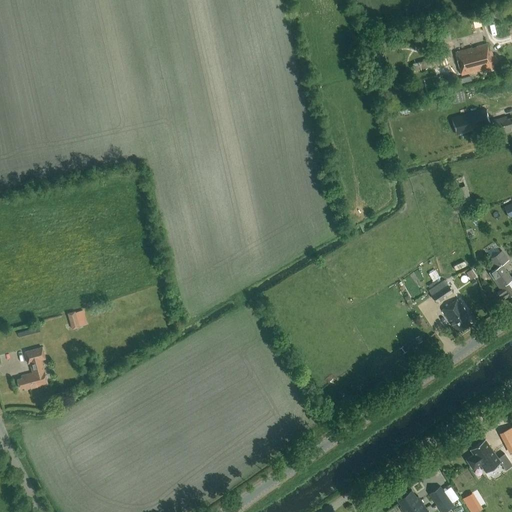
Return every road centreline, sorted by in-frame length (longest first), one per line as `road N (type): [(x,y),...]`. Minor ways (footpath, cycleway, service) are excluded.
road 1 (secondary): [(228,511),(511,318)]
road 2 (unclassified): [(322,511),(511,383)]
